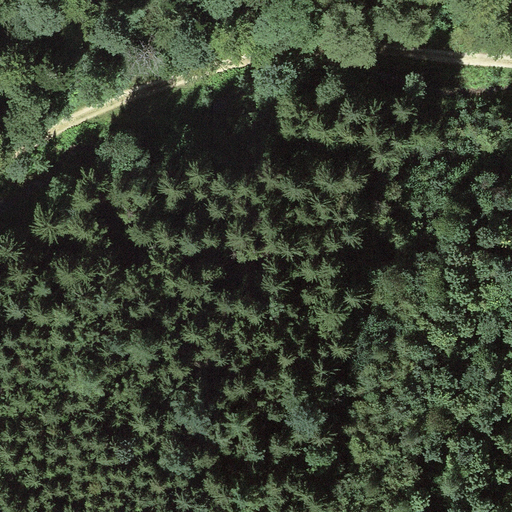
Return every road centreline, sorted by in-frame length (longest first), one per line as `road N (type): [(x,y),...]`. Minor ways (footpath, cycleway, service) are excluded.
road 1 (track): [(511,62),(391,47),(251,56),(118,96),(0,157)]
road 2 (track): [(118,96),(138,121),(174,137),(298,144),(389,161)]
road 3 (track): [(511,206),(389,161)]
